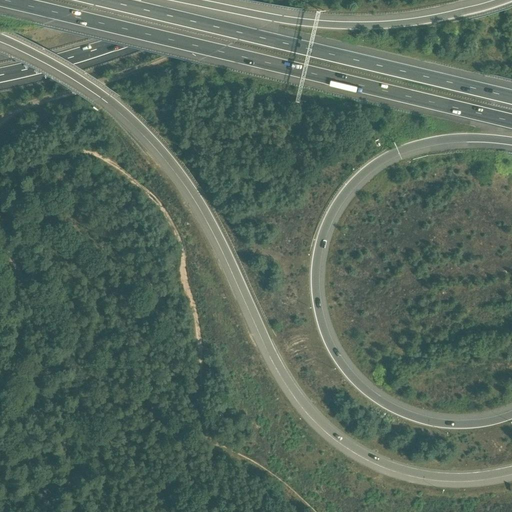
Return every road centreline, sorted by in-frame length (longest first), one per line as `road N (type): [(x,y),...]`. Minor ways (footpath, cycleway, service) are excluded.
road 1 (motorway): [(0,37),(79,77),(161,153),(217,240),(276,366),(322,427),(409,474),(470,479),(511,472)]
road 2 (motorway): [(511,413),(455,423),(412,415),(372,394),(332,348),(315,282),(327,223),(371,168),(421,144),(511,141)]
road 3 (motorway): [(0,0),(511,121)]
road 4 (motorway): [(511,97),(105,0)]
road 5 (motorway): [(498,0),(364,25),(189,0)]
road 6 (track): [(75,511),(40,336),(0,218)]
road 7 (motorway): [(0,75),(110,44),(214,0)]
